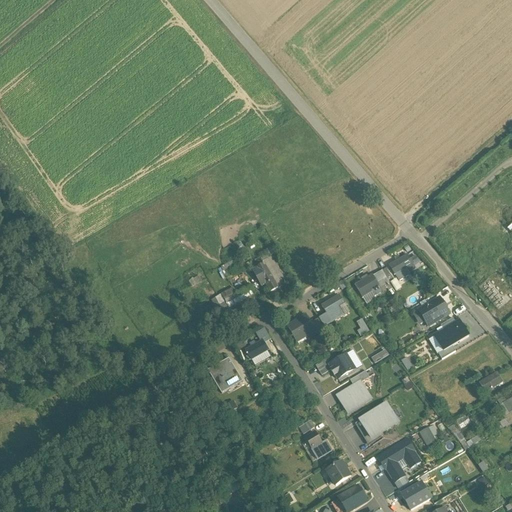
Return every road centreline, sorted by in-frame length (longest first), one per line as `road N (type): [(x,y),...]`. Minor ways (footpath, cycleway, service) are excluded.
road 1 (residential): [(267,322),(0,487)]
road 2 (residential): [(411,233),(211,0)]
road 3 (residential): [(389,511),(267,322)]
road 4 (residential): [(411,233),(267,322)]
road 5 (residential): [(511,351),(411,233)]
road 6 (track): [(511,136),(407,228)]
